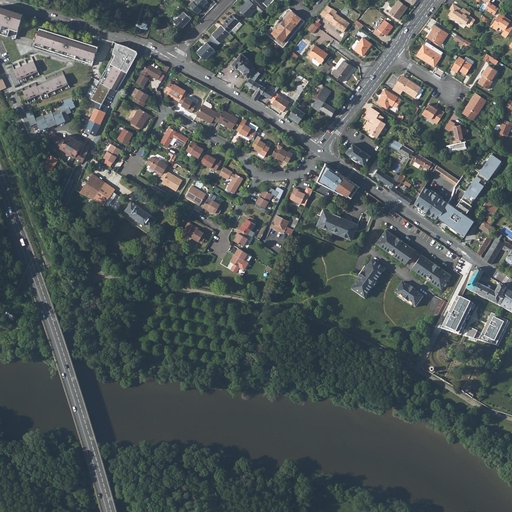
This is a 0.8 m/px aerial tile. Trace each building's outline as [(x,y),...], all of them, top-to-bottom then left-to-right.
[(192,0),(188,4),(197,13),(201,9),(200,8),(207,0),(193,0),(193,1),(192,0)] [(264,9),(255,0),(250,0),(244,0),(244,1),(246,2),(240,9),(248,17),(257,8),(261,12),(264,9)] [(398,0),(390,11),(398,18),(407,6),(398,0)] [(327,5),(320,13),(326,17),(332,8),(327,5)] [(462,11),(462,10),(453,5),(450,9),(452,10),(449,16),(459,22),(460,20),(466,24),(467,22),(472,25),(475,20),(469,16),(470,13),(465,10),(464,12),(462,11)] [(0,33),(16,38),(21,20),(19,12),(0,6),(0,33)] [(304,21),(289,8),(273,27),(272,26),(266,33),(283,47),(289,40),(288,40),(304,21)] [(332,8),(326,17),(330,21),(330,22),(344,32),(350,23),(336,13),(337,12),(332,8)] [(486,14),(492,18),(496,12),(490,8),(486,14)] [(353,9),(347,17),(353,21),(359,14),(353,9)] [(183,11),(174,21),(181,28),(190,18),(183,11)] [(500,13),(491,26),(497,30),(500,25),(505,28),(502,34),(507,37),(511,28),(511,25),(509,24),(511,20),(500,13)] [(225,22),(222,25),(227,30),(230,28),(231,29),(239,21),(231,14),(224,22),(225,22)] [(357,19),(355,23),(362,28),(369,33),(372,29),(365,24),(364,25),(357,19)] [(385,19),(375,31),(381,35),(383,32),(386,34),(393,26),(385,19)] [(318,27),(312,23),(308,30),(313,34),(318,27)] [(222,25),(221,24),(212,34),(220,42),(223,39),(226,41),(228,41),(233,36),(229,32),(227,30),(222,25)] [(432,29),(427,38),(439,45),(444,37),(446,38),(448,33),(434,24),(431,28),(432,29)] [(84,60),(93,63),(98,46),(91,44),(90,46),(47,32),(48,31),(40,28),(35,45),(44,48),(45,47),(60,52),(60,53),(69,56),(69,54),(84,59),(84,60)] [(360,40),(354,48),(363,55),(372,43),(368,40),(371,36),(360,29),(357,32),(363,36),(360,40)] [(90,46),(91,44),(48,31),(47,32),(90,46)] [(220,42),(212,34),(208,37),(216,46),(220,42)] [(457,35),(454,39),(462,44),(465,40),(457,35)] [(206,41),(197,51),(204,59),(214,49),(206,41)] [(127,46),(117,43),(113,54),(90,98),(102,104),(111,88),(117,91),(138,53),(137,50),(127,46)] [(424,44),(416,55),(434,67),(442,55),(424,44)] [(309,54),(313,57),(320,63),(321,63),(328,54),(316,45),(309,54)] [(236,59),(232,64),(237,68),(238,67),(244,72),(243,74),(248,78),(258,67),(241,53),(238,57),(236,55),(234,58),(236,59)] [(487,53),(483,59),(489,62),(490,60),(496,64),(499,60),(487,53)] [(459,56),(451,68),(457,72),(459,69),(462,70),(461,72),(466,75),(472,65),(459,56)] [(320,63),(313,57),(312,59),(312,62),(318,66),(320,63)] [(334,69),(331,73),(342,81),(353,67),(343,60),(335,70),(334,69)] [(19,79),(38,71),(34,62),(15,70),(19,79)] [(327,63),(322,70),(326,74),(331,66),(327,63)] [(142,74),(136,83),(144,87),(149,78),(147,77),(149,74),(158,80),(163,72),(148,64),(143,71),(145,72),(143,75),(142,74)] [(250,78),(245,84),(256,90),(260,84),(261,82),(262,81),(257,77),(260,74),(259,73),(265,66),(262,64),(250,78)] [(484,76),(479,84),(487,89),(493,81),(492,80),(495,75),(498,71),(488,65),(482,74),(484,76)] [(68,84),(64,75),(37,86),(37,85),(24,91),(27,99),(40,94),(41,95),(47,92),(48,93),(68,84)] [(401,75),(394,86),(402,91),(402,90),(414,97),(415,96),(420,88),(420,87),(408,80),(403,77),(403,76),(401,75)] [(171,81),(165,91),(169,94),(170,93),(173,94),(171,96),(180,102),(183,96),(186,91),(171,81)] [(256,90),(252,97),(256,100),(261,93),(270,99),(275,92),(278,88),(277,87),(276,88),(272,86),(271,87),(268,85),(266,88),(265,87),(260,84),(256,90)] [(322,89),(313,107),(319,110),(320,109),(332,116),(338,105),(335,103),(336,101),(334,101),(333,102),(327,98),(329,93),(330,91),(324,87),(323,86),(322,86),(321,87),(320,88),(322,89)] [(394,86),(392,89),(400,94),(402,91),(394,86)] [(320,88),(310,105),(313,107),(322,89),(320,88)] [(136,98),(134,101),(144,107),(146,103),(145,103),(149,96),(140,90),(140,91),(136,89),(132,96),(136,98)] [(381,95),(377,102),(381,105),(386,108),(389,104),(392,106),(392,105),(395,107),(397,106),(401,99),(384,89),(381,94),(381,95)] [(270,99),(273,102),(272,103),(283,111),(290,102),(275,92),(270,99)] [(336,98),(329,93),(327,98),(333,102),(334,101),(336,98)] [(472,98),(466,106),(462,113),(473,120),(477,114),(486,100),(475,93),(472,98)] [(291,99),(290,102),(293,104),(298,97),(294,94),(290,99),(291,99)] [(183,96),(179,103),(182,104),(181,105),(188,109),(187,110),(192,113),(197,105),(193,102),(193,101),(187,97),(186,98),(183,96)] [(72,97),(64,100),(66,104),(60,107),(61,109),(63,116),(72,112),(70,109),(76,106),(72,97)] [(428,103),(422,113),(424,114),(435,121),(434,122),(437,124),(445,112),(438,108),(437,109),(428,103)] [(204,104),(197,116),(201,118),(201,116),(206,119),(206,120),(212,124),(214,120),(217,122),(218,122),(223,113),(219,111),(218,113),(211,109),(204,104)] [(85,131),(95,135),(106,112),(96,107),(92,116),(87,125),(85,131)] [(289,116),(293,119),(297,122),(298,122),(305,113),(295,107),(289,116)] [(366,124),(364,127),(368,130),(369,128),(374,132),(372,135),(377,138),(384,127),(379,124),(381,121),(383,117),(378,114),(379,113),(370,107),(365,115),(371,119),(372,119),(370,123),(369,122),(366,120),(364,123),(366,124)] [(139,108),(131,122),(132,123),(141,128),(142,129),(145,123),(144,122),(147,118),(148,119),(150,115),(139,108)] [(61,109),(52,113),(57,124),(58,124),(66,121),(63,116),(61,109)] [(31,110),(25,112),(31,125),(37,123),(35,118),(31,110)] [(223,113),(218,122),(222,124),(222,122),(227,125),(226,126),(233,130),(239,119),(224,111),(223,113)] [(52,112),(44,116),(49,126),(49,127),(57,124),(52,113),(52,112)] [(83,123),(87,125),(92,116),(88,114),(83,123)] [(43,115),(35,118),(37,123),(40,130),(49,126),(44,116),(43,115)] [(243,119),(237,130),(240,132),(240,133),(252,140),(257,131),(245,124),(247,121),(243,119)] [(501,122),(496,136),(503,138),(504,135),(507,136),(511,123),(511,122),(505,120),(504,124),(501,122)] [(452,121),(446,129),(448,131),(453,130),(455,142),(456,142),(457,143),(449,145),(450,150),(465,147),(464,142),(461,142),(460,139),(463,139),(462,135),(465,134),(468,130),(464,128),(460,129),(459,125),(456,126),(454,124),(455,123),(452,121)] [(132,123),(130,126),(139,132),(141,128),(132,123)] [(168,147),(170,143),(174,137),(177,139),(176,141),(184,146),(189,139),(180,134),(179,135),(176,133),(177,132),(170,128),(161,142),(168,147)] [(125,129),(118,139),(129,145),(131,142),(130,141),(134,134),(125,129)] [(89,148),(68,135),(65,140),(54,133),(46,136),(51,138),(49,141),(82,161),(89,148)] [(394,139),(387,144),(408,157),(407,158),(409,159),(410,158),(413,151),(404,146),(394,139)] [(408,139),(404,146),(413,151),(418,144),(408,139)] [(255,140),(252,146),(254,148),(254,149),(260,152),(259,153),(264,156),(269,148),(265,145),(265,144),(259,140),(258,141),(255,140)] [(193,141),(187,151),(199,158),(206,147),(200,144),(199,147),(196,145),(197,144),(193,141)] [(352,143),(345,152),(352,157),(351,158),(356,161),(357,160),(363,165),(369,156),(352,143)] [(112,144),(105,157),(113,162),(121,149),(112,144)] [(276,147),(271,156),(276,158),(277,157),(283,161),(283,160),(288,162),(289,160),(291,162),(295,155),(288,151),(287,152),(281,148),(280,149),(276,147)] [(413,151),(410,158),(432,171),(433,172),(433,171),(436,165),(421,156),(413,151)] [(206,153),(201,161),(205,163),(205,164),(216,170),(221,162),(210,155),(209,156),(206,153)] [(42,167),(50,172),(51,171),(58,159),(51,154),(42,167)] [(501,160),(492,154),(465,192),(466,192),(455,207),(448,202),(447,203),(443,211),(439,216),(446,221),(444,223),(455,230),(457,228),(463,232),(461,234),(465,237),(473,224),(475,221),(466,215),(477,199),(475,198),(501,160)] [(157,172),(162,175),(168,165),(156,157),(155,159),(152,157),(148,164),(151,166),(150,167),(155,169),(158,170),(157,172)] [(325,163),(320,173),(319,177),(317,181),(343,193),(345,192),(351,198),(355,192),(358,188),(359,186),(330,166),(325,163)] [(436,165),(433,171),(456,186),(459,181),(457,180),(439,167),(436,165)] [(224,167),(220,174),(228,179),(230,177),(233,179),(227,189),(235,193),(243,178),(236,174),(235,175),(232,173),(233,172),(224,167)] [(82,173),(75,190),(104,205),(113,192),(115,189),(85,168),(82,173)] [(392,188),(393,187),(393,186),(395,183),(396,181),(378,168),(374,175),(392,188)] [(169,172),(163,183),(166,185),(167,184),(171,186),(171,187),(177,191),(183,180),(169,172)] [(396,181),(395,183),(399,186),(404,177),(401,175),(402,174),(401,173),(396,181)] [(56,184),(69,193),(74,181),(59,175),(56,184)] [(192,186),(186,196),(192,200),(192,199),(197,202),(196,203),(199,205),(206,194),(192,186)] [(312,190),(313,188),(308,186),(305,191),(306,192),(305,194),(297,190),(298,189),(294,187),(289,198),(300,203),(305,206),(312,190)] [(434,217),(438,219),(439,216),(443,211),(447,203),(442,199),(430,191),(428,189),(424,186),(414,203),(418,206),(419,205),(424,208),(423,209),(425,211),(426,210),(428,211),(427,212),(429,214),(430,213),(435,216),(434,217)] [(276,196),(279,192),(272,187),(269,191),(276,196)] [(392,188),(389,192),(397,197),(408,205),(412,200),(393,187),(392,188)] [(256,202),(257,203),(264,207),(265,208),(272,194),(263,189),(256,202)] [(431,190),(430,191),(442,199),(443,198),(431,190)] [(113,192),(104,205),(106,206),(107,204),(110,206),(117,195),(113,192)] [(208,197),(203,206),(215,213),(216,212),(219,214),(223,207),(220,204),(208,197)] [(487,200),(484,206),(495,214),(498,208),(495,205),(487,200)] [(132,201),(125,210),(130,214),(150,229),(157,219),(146,211),(147,210),(144,208),(143,209),(132,201)] [(396,212),(390,208),(387,212),(393,216),(396,212)] [(333,213),(325,209),(322,215),(321,215),(317,225),(320,226),(321,225),(328,227),(327,229),(341,235),(341,233),(348,236),(348,238),(351,239),(355,229),(358,223),(351,220),(352,218),(347,217),(346,218),(341,216),(333,212),(333,213)] [(286,232),(291,234),(294,230),(287,226),(288,223),(290,224),(291,222),(289,222),(289,221),(276,215),(271,227),(283,233),(284,233),(286,233),(286,232)] [(242,225),(239,229),(248,234),(250,230),(251,231),(255,224),(254,223),(256,220),(249,216),(247,219),(246,219),(243,225),(242,225)] [(494,227),(489,225),(484,221),(480,228),(489,233),(490,234),(493,228),(494,227)] [(190,228),(185,226),(182,232),(182,233),(185,235),(187,235),(187,234),(198,241),(199,240),(202,242),(206,235),(203,233),(203,232),(192,226),(190,228)] [(239,229),(237,232),(238,233),(234,241),(243,246),(249,235),(248,234),(239,229)] [(416,250),(387,229),(379,241),(408,261),(416,250)] [(478,250),(477,253),(481,256),(494,236),(490,234),(489,233),(489,234),(487,237),(478,250)] [(496,238),(484,258),(491,263),(503,243),(496,238)] [(247,253),(238,248),(230,261),(239,266),(247,253)] [(452,275),(422,254),(414,266),(444,286),(452,275)] [(360,277),(351,290),(363,298),(369,289),(377,278),(376,278),(383,268),(372,260),(367,267),(365,266),(358,276),(360,277)] [(470,281),(467,289),(485,298),(490,290),(477,283),(483,272),(477,267),(474,274),(473,273),(472,272),(472,273),(471,274),(470,275),(472,277),(470,281)] [(409,286),(403,282),(395,293),(416,308),(424,297),(418,292),(418,291),(410,285),(409,286)] [(490,290),(485,298),(497,304),(498,304),(502,306),(504,302),(505,302),(508,298),(506,296),(508,294),(510,291),(506,289),(506,288),(500,283),(495,293),(490,290)] [(511,292),(510,291),(508,294),(506,296),(508,298),(505,302),(504,302),(502,306),(502,307),(511,312),(511,292)] [(457,296),(441,329),(461,335),(475,305),(457,296)] [(435,314),(440,316),(447,301),(442,299),(435,314)] [(509,321),(491,313),(482,333),(470,328),(466,336),(478,340),(498,345),(509,321)] [(461,391),(462,391),(472,398),(474,395),(469,391),(472,386),(467,383),(466,383),(461,391)]
